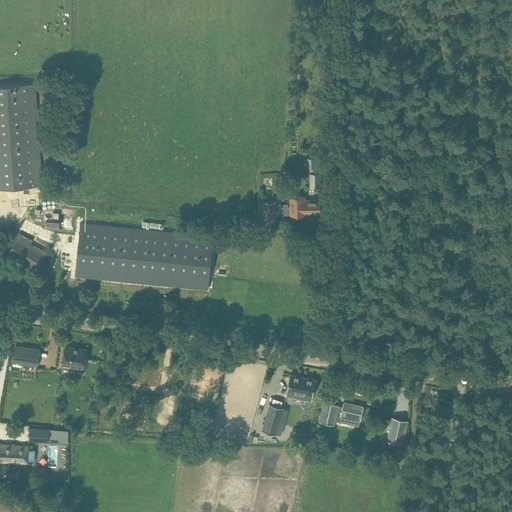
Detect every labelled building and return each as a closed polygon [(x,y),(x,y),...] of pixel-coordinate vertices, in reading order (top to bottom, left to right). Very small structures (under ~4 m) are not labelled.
[(36,84),(0,86),(0,188),(42,186),(36,84)] [(315,158),(307,158),(307,168),(308,168),(310,168),(310,173),(315,173),(315,158)] [(315,173),(310,173),(310,188),(320,188),(320,173),(315,173)] [(275,207),(275,214),(290,214),(290,215),(305,215),(305,213),(320,213),(320,200),(305,200),(305,197),(290,197),(290,207),(275,207)] [(275,203),(262,203),(262,224),(275,225),(275,214),(275,207),(275,203)] [(73,230),(73,213),(47,212),(46,229),(73,230)] [(81,223),(75,276),(207,290),(212,236),(81,223)] [(19,234),(8,253),(15,256),(15,257),(29,264),(28,266),(35,270),(36,268),(45,252),(38,249),(30,244),(32,241),(19,234)] [(15,346),(12,362),(37,365),(39,349),(15,346)] [(62,364),(84,367),(86,349),(65,346),(62,364)] [(312,396),(313,396),(316,380),(290,374),(287,390),(288,390),(286,395),(287,395),(288,393),(295,395),(294,397),(311,400),(312,396)] [(358,419),(360,420),(361,420),(364,406),(363,406),(363,407),(344,402),(343,402),(342,407),(337,406),(337,405),(338,405),(338,404),(324,401),(324,402),(320,421),(319,422),(334,425),(334,424),(333,424),(336,412),(341,413),(340,416),(341,416),(343,416),(342,421),(357,424),(358,419)] [(276,434),(281,435),(283,425),(279,424),(284,407),(270,403),(262,430),(276,434)] [(408,420),(392,416),(387,441),(403,444),(408,420)] [(0,444),(0,461),(11,462),(11,460),(17,460),(17,462),(27,463),(27,460),(34,460),(35,450),(28,449),(28,446),(0,444)]
